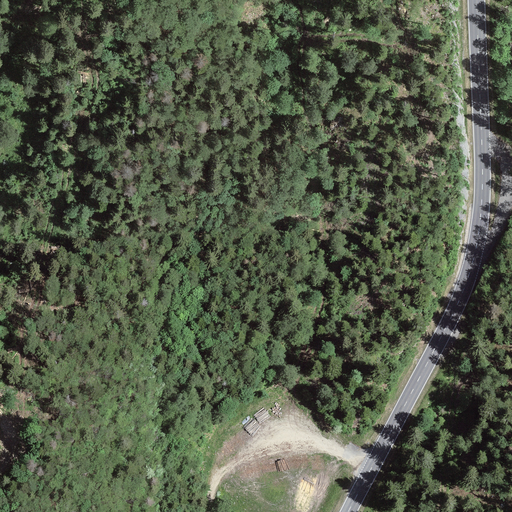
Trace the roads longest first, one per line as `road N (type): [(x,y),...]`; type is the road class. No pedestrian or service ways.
road 1 (secondary): [(348,511),(472,261),(482,193),(476,0)]
road 2 (track): [(373,463),(340,444),(277,439),(214,469),(202,511)]
